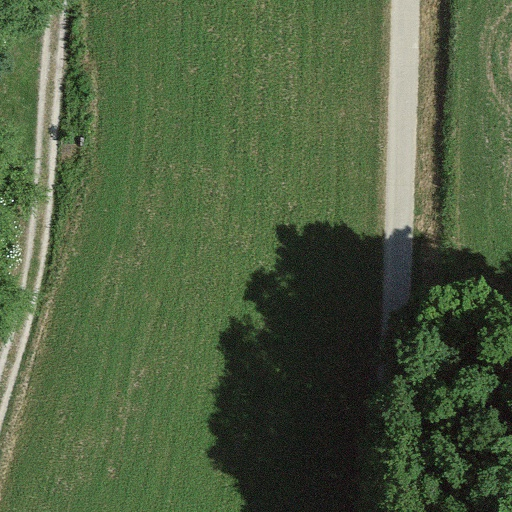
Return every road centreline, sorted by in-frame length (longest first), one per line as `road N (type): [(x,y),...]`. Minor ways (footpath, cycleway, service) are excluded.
road 1 (track): [(378,511),(396,382),(401,0)]
road 2 (track): [(0,377),(37,233),(53,0)]
